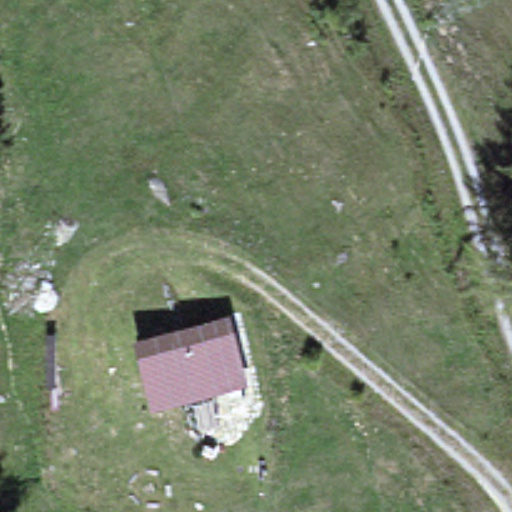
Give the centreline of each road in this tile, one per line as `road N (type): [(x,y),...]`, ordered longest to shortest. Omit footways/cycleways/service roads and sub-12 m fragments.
road 1 (track): [(153,248),(237,265),(273,289),(467,458),(496,487),(507,511)]
road 2 (track): [(511,315),(439,91),(392,0)]
